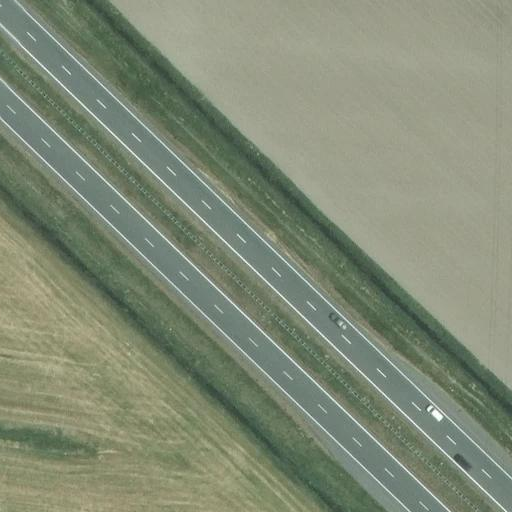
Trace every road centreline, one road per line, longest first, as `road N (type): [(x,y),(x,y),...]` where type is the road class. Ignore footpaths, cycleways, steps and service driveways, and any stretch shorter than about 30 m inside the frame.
road 1 (trunk): [(511,498),(0,6)]
road 2 (trunk): [(0,101),(430,511)]
